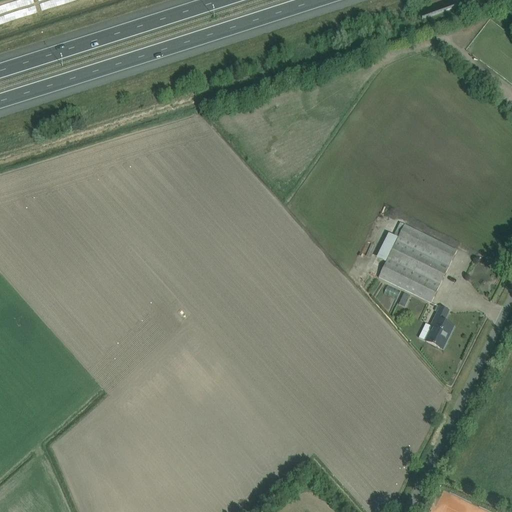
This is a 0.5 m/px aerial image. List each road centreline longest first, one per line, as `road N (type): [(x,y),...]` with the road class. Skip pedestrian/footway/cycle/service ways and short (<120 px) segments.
road 1 (motorway): [(0,104),(319,0)]
road 2 (unclassified): [(406,511),(511,294)]
road 3 (motorway): [(220,0),(0,70)]
